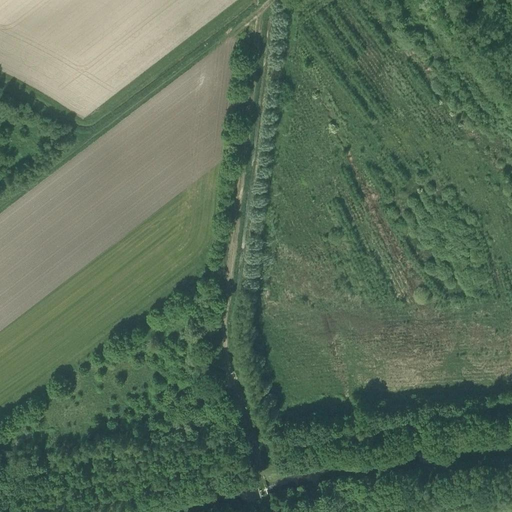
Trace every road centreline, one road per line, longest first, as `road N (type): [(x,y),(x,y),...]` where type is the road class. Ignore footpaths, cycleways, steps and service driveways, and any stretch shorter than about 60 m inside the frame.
road 1 (track): [(258,10),(223,332),(258,479)]
road 2 (track): [(511,437),(301,461),(258,479)]
road 3 (track): [(92,135),(269,0)]
road 4 (track): [(258,479),(133,511)]
